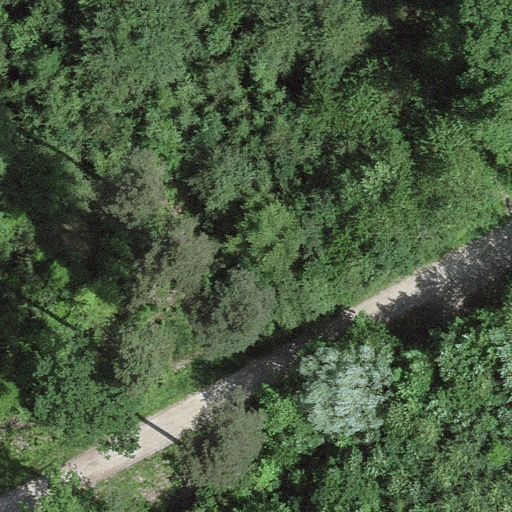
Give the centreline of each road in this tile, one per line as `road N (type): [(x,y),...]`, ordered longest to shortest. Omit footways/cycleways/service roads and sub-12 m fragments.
road 1 (track): [(511,238),(0,505)]
road 2 (track): [(256,511),(487,251)]
